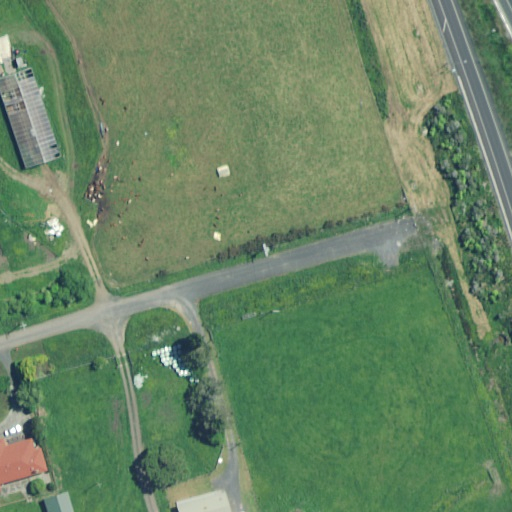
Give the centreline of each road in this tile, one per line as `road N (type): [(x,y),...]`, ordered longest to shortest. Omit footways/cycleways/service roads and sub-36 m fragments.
road 1 (unclassified): [(0,346),(416,226)]
road 2 (motorway): [(511,193),(445,0)]
